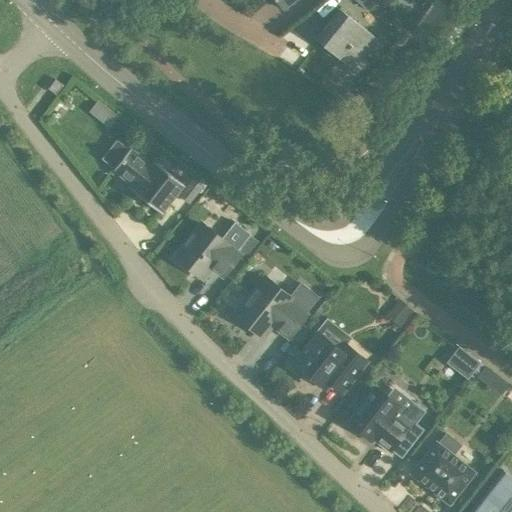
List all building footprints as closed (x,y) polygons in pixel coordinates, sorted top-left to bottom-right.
[(275,0),(284,10),(296,0),(275,0)] [(353,69),(377,38),(340,9),(316,40),(353,69)] [(57,95),(64,85),(56,80),(49,89),(57,95)] [(118,116),(98,100),(88,112),(109,128),(118,116)] [(130,148),(113,169),(136,187),(133,191),(161,213),(183,184),(155,162),(152,166),(130,148)] [(189,203),(203,185),(193,178),(180,195),(189,203)] [(189,267),(201,277),(211,264),(224,274),(239,255),(235,253),(250,234),(235,222),(221,239),(202,224),(176,257),(179,260),(179,262),(186,268),(189,267)] [(245,297),(235,310),(238,313),(236,316),(261,336),(272,322),(289,336),(305,315),(319,298),(300,283),(290,297),(266,278),(249,300),(245,297)] [(413,310),(399,299),(391,309),(405,320),(413,310)] [(345,344),(340,350),(318,332),(293,364),(305,373),(301,378),(311,386),(315,381),(325,389),(330,383),(342,392),(367,360),(345,344)] [(468,378),(480,362),(459,346),(458,346),(459,347),(448,362),(468,378)] [(485,366),(477,377),(489,386),(497,375),(485,366)] [(360,435),(362,433),(372,441),(374,438),(390,450),(401,435),(403,437),(421,415),(411,407),(407,412),(376,387),(371,393),(371,392),(368,396),(368,397),(365,402),(362,399),(354,410),(356,412),(349,422),(351,424),(349,427),(360,435)] [(436,441),(410,473),(449,504),(475,472),(453,454),(461,445),(446,434),(439,443),(436,441)] [(511,511),(511,477),(502,470),(469,511),(511,511)]
